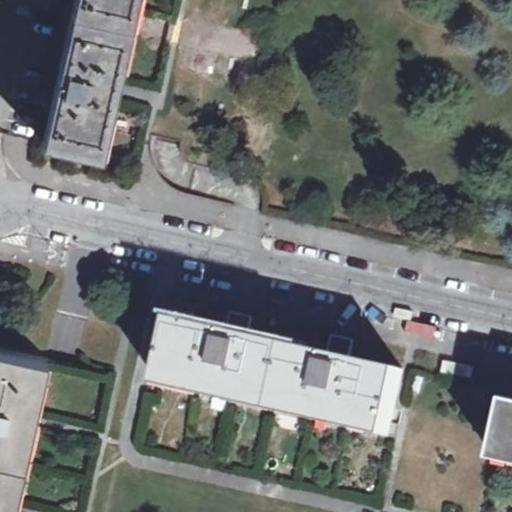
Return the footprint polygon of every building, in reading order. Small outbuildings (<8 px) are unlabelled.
[(102,156),(137,0),(75,0),(43,143),(102,156)] [(231,315),(228,330),(250,334),(252,320),(231,315)] [(329,352),(250,334),(228,330),(175,317),(161,385),(389,436),(403,369),(352,357),(329,352)] [(329,352),(352,357),(355,344),(332,338),(329,352)] [(34,416),(47,359),(0,348),(0,511),(12,511),(14,507),(34,416)] [(511,401),(510,401),(497,460),(511,463),(511,401)]
